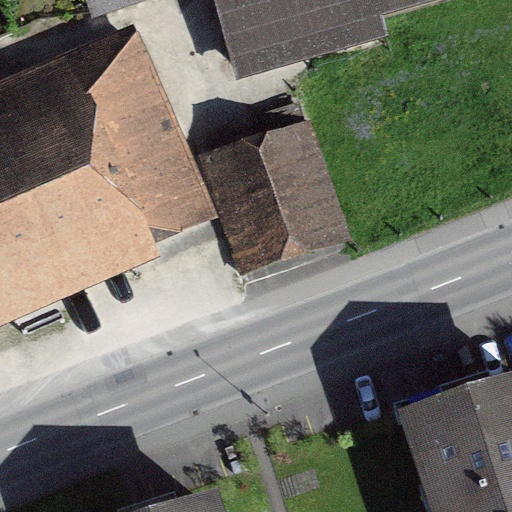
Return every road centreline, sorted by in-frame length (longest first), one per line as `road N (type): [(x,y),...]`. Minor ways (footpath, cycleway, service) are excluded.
road 1 (secondary): [(511,255),(0,453)]
road 2 (unknown): [(0,60),(124,14),(165,8),(178,18),(207,92)]
